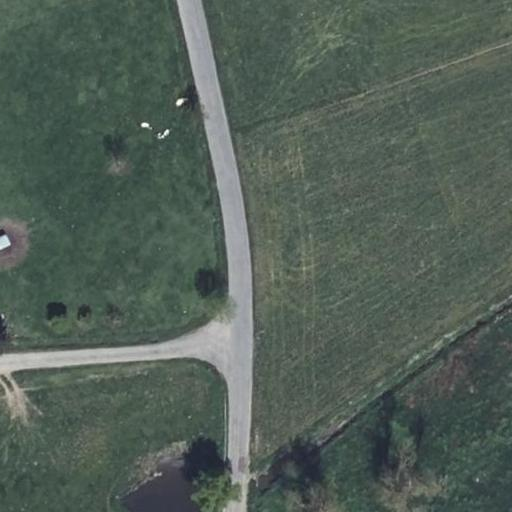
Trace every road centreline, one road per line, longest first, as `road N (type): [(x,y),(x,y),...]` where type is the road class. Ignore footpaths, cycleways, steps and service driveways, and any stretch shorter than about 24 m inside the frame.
road 1 (unclassified): [(185,0),(239,246),(236,342)]
road 2 (residential): [(236,342),(0,357)]
road 3 (unclassified): [(236,342),(228,511)]
